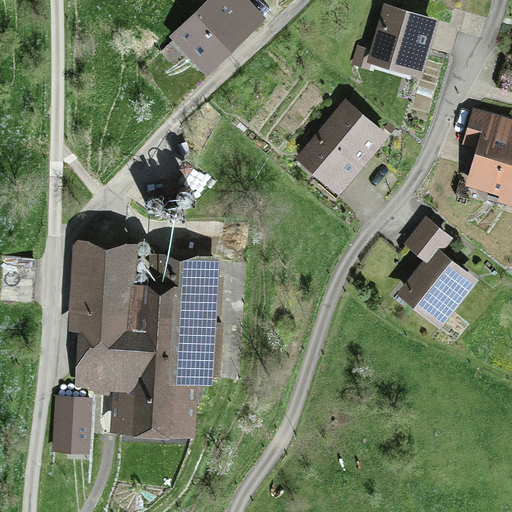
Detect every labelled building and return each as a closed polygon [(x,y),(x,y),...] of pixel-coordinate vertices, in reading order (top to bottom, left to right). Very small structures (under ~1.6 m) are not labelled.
[(191,46),(206,61),(249,21),(255,27),(263,19),(245,0),(213,0),(181,31),(193,44),(191,46)] [(374,56),(418,68),(431,23),(386,10),(374,56)] [(330,192),(378,135),(345,106),(296,163),(330,192)] [(511,135),(509,134),(511,122),(474,111),(468,131),(485,136),(472,180),(511,192),(511,135)] [(435,252),(448,237),(426,218),(409,239),(431,258),(406,287),(441,317),(470,282),(435,252)] [(134,247),(78,244),(74,308),(86,309),(82,381),(95,381),(94,392),(123,394),(122,421),(182,424),(185,375),(208,376),(215,261),(150,257),(149,287),(132,286),(134,247)] [(33,257),(2,255),(0,286),(0,300),(31,302),(33,257)] [(90,398),(58,397),(55,448),(87,449),(90,398)]
